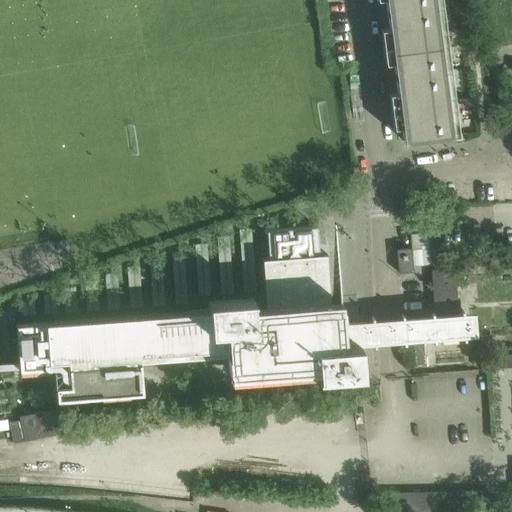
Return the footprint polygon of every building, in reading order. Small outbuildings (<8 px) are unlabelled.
[(385,0),(404,142),(453,136),(451,121),(449,121),(448,115),(450,115),(449,108),(447,108),(446,98),(448,98),(447,91),(445,91),(444,85),(446,85),(443,56),(440,57),(440,51),(442,51),(441,45),(447,45),(441,0),(385,0)] [(441,340),(440,324),(439,317),(434,317),(434,316),(344,322),(343,307),(331,308),(327,254),(319,254),(317,227),(267,231),(269,258),(262,259),(266,313),(255,314),(254,299),(208,303),(209,310),(24,324),(17,325),(20,365),(0,366),(0,372),(54,369),(56,398),(143,392),(140,362),(227,355),(228,372),(317,365),(318,378),(358,375),(363,375),(361,346),(477,338),(475,313),(458,314),(460,339),(441,340)] [(433,266),(431,249),(430,233),(410,235),(412,248),(413,267),(433,266)] [(413,272),(413,267),(412,248),(397,249),(399,273),(413,272)] [(444,248),(431,249),(433,266),(433,269),(446,268),(444,248)] [(460,339),(458,314),(456,286),(461,286),(460,268),(446,268),(433,269),(431,269),(434,316),(434,317),(439,317),(440,324),(441,340),(460,339)] [(68,407),(56,409),(61,434),(73,431),(68,407)] [(56,409),(45,412),(50,436),(61,434),(56,409)] [(45,412),(33,414),(37,439),(50,436),(45,412)] [(21,417),(21,420),(25,441),(37,439),(33,414),(21,417)] [(7,420),(0,420),(0,429),(9,429),(7,420)] [(25,441),(21,420),(11,422),(12,429),(12,430),(15,443),(25,441)] [(489,490),(389,492),(389,511),(456,511),(490,511),(489,490)]
